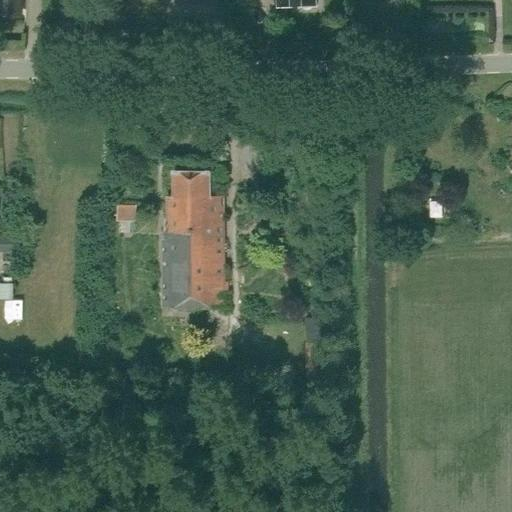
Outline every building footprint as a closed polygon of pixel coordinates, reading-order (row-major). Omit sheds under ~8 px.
[(0,0),(0,14),(22,14),(22,0),(0,0)] [(226,306),(225,194),(213,195),(212,170),(176,171),(176,195),(169,195),(169,217),(166,217),(166,238),(164,238),(165,307),(226,306)] [(137,218),(139,202),(119,201),(118,217),(137,218)] [(0,228),(13,229),(13,220),(0,219),(0,228)] [(0,235),(0,251),(18,251),(18,236),(0,235)] [(14,283),(0,282),(0,298),(14,298),(14,283)] [(331,341),(306,342),(307,375),(331,375),(331,341)]
